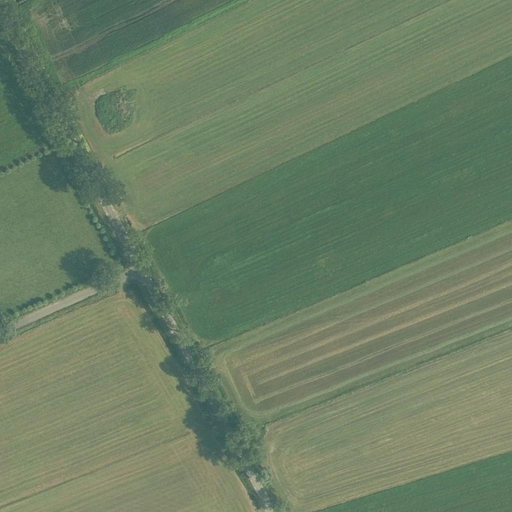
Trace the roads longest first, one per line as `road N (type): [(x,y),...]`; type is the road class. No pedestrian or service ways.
road 1 (unclassified): [(142,271),(0,7)]
road 2 (unclassified): [(270,511),(142,271)]
road 3 (unclassified): [(0,334),(142,271)]
